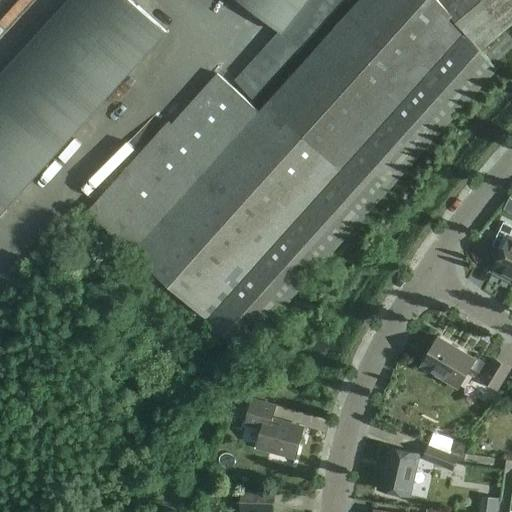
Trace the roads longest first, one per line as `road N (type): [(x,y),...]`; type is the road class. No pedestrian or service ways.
road 1 (residential): [(331,511),(358,400),(426,273)]
road 2 (residential): [(426,273),(511,168)]
